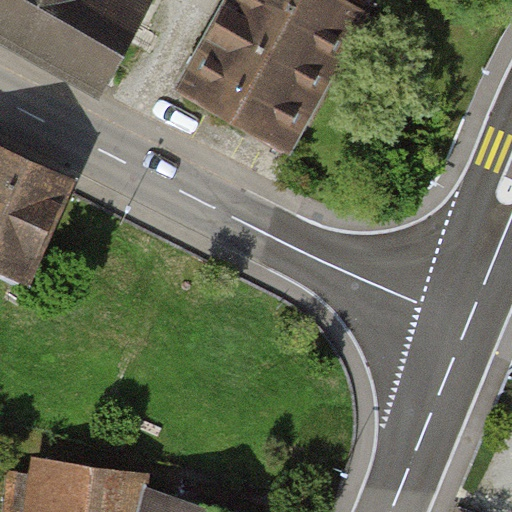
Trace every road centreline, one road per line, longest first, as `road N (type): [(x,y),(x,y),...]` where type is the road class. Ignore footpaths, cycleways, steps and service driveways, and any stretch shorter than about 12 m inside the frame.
road 1 (tertiary): [(0,99),(240,222),(471,323)]
road 2 (primary): [(393,511),(471,323)]
road 3 (primary): [(471,323),(511,194)]
